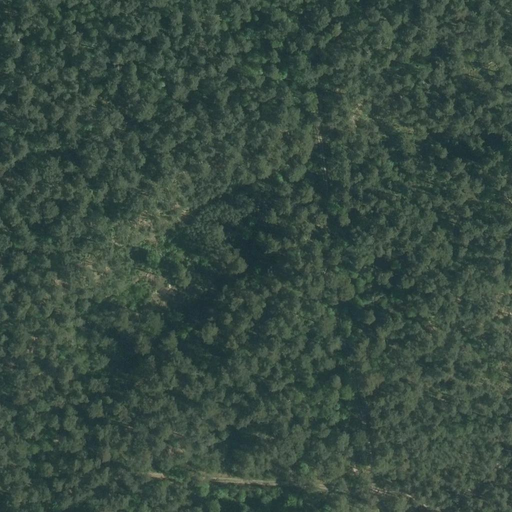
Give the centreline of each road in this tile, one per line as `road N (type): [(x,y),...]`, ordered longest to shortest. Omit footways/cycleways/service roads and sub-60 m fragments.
road 1 (track): [(62,511),(128,475),(374,493)]
road 2 (track): [(336,302),(311,83)]
road 3 (track): [(374,493),(336,302)]
